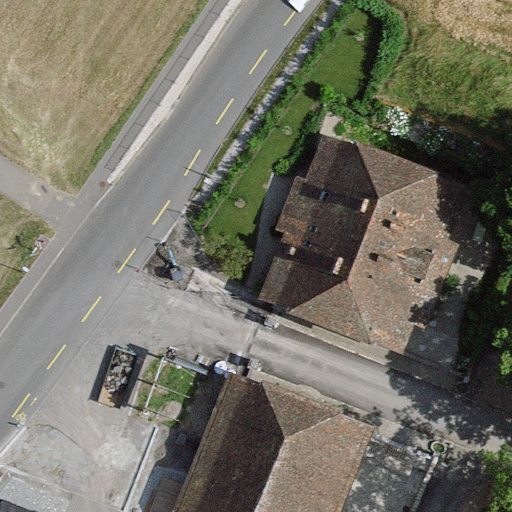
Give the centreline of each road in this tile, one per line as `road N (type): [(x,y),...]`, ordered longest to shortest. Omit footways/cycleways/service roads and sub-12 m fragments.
road 1 (residential): [(0,393),(282,0)]
road 2 (track): [(156,511),(70,294)]
